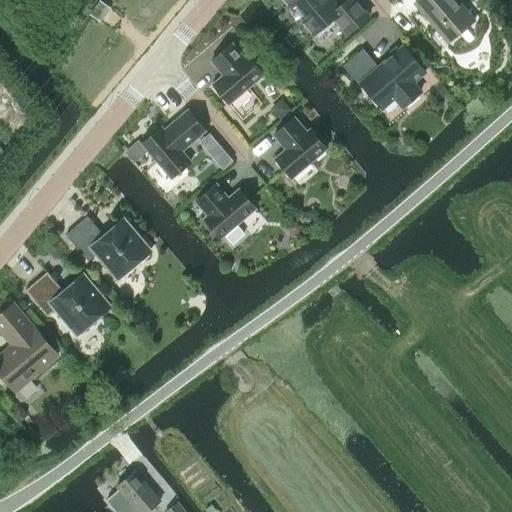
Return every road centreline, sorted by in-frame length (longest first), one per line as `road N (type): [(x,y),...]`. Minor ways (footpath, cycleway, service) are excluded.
road 1 (unclassified): [(0,510),(401,210),(511,106)]
road 2 (residential): [(158,66),(0,250)]
road 3 (residential): [(258,177),(158,66)]
